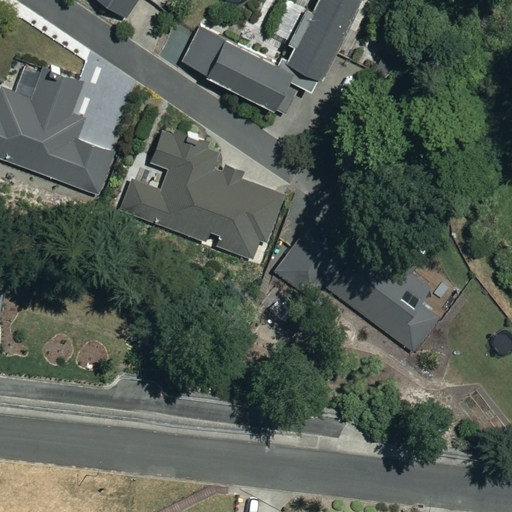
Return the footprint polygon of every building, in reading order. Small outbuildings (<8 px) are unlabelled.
[(102,0),(124,15),(134,0),(102,0)] [(358,0),(317,0),(312,10),(292,0),(283,0),(265,35),(292,50),(287,58),(319,75),(358,0)] [(291,71),(201,25),(183,62),(273,107),(291,71)] [(76,137),(85,114),(74,110),(85,78),(41,62),(28,95),(3,86),(0,94),(0,157),(98,193),(114,151),(76,137)] [(222,153),(161,131),(151,161),(168,168),(161,189),(132,178),(121,209),(261,260),(285,193),(216,168),(222,153)] [(367,251),(313,212),(269,271),(311,301),(321,287),(411,353),(440,313),(424,301),(436,286),(415,271),(424,259),(383,229),(367,251)]
